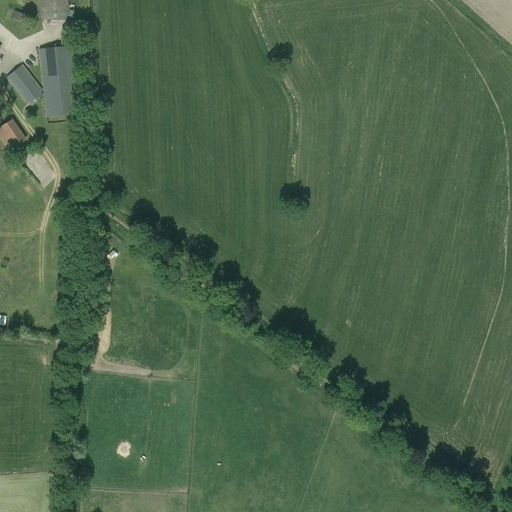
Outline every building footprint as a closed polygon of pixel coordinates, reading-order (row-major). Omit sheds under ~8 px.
[(39,0),(41,21),(69,20),(67,0),(39,0)] [(27,14),(15,10),(12,20),(24,24),(27,14)] [(38,48),(43,91),(46,118),(79,114),(71,39),(60,40),(61,46),(38,48)] [(26,104),(43,91),(22,65),(6,78),(26,104)] [(0,128),(0,138),(9,152),(15,148),(26,140),(12,120),(0,128)]
